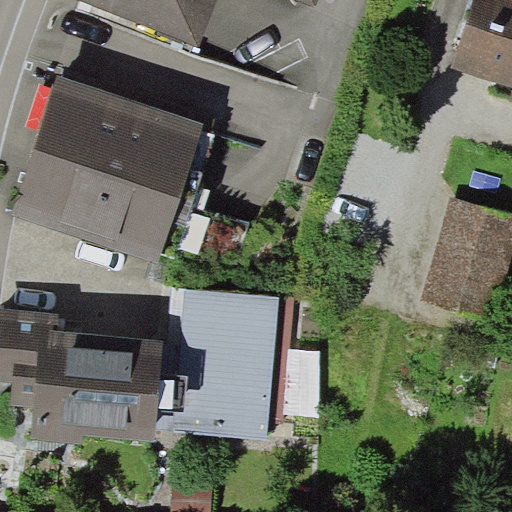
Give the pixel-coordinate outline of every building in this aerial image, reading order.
[(316,3),(317,0),(82,0),(198,47),(216,0),(294,0),(310,6),(316,3)] [(511,99),(511,0),(472,0),(451,67),(511,86),(511,93),(510,99),(511,99)] [(205,123),(58,74),(12,215),(159,263),(205,123)] [(495,320),(511,259),(511,212),(451,196),(421,299),(495,320)] [(293,298),(173,288),(169,339),(166,369),(188,371),(185,408),(175,407),(173,429),(265,437),(266,420),(282,421),(293,298)] [(82,434),(155,440),(157,406),(175,407),(185,408),(188,371),(166,369),(169,339),(60,330),(61,312),(0,307),(0,380),(12,382),(11,404),(36,406),(33,439),(81,443),(82,434)]
